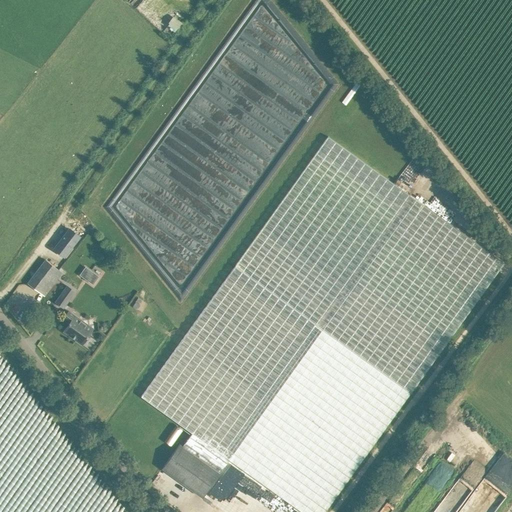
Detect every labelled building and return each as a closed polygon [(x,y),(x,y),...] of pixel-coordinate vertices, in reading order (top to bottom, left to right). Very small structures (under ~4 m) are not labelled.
[(162,29),(170,35),(180,22),(172,15),(162,29)] [(147,389),(141,397),(192,433),(183,446),(179,444),(162,468),(203,497),(229,460),(301,511),(324,511),(410,393),(504,263),(328,136),(234,266),(147,389)] [(70,229),(54,249),(63,256),(65,257),(74,245),(80,237),(78,235),(70,229)] [(29,284),(45,296),(63,273),(46,260),(28,284),(29,284)] [(77,265),(73,271),(77,274),(78,273),(81,269),(77,265)] [(99,276),(85,266),(79,275),(93,285),(99,276)] [(63,308),(75,291),(67,285),(55,302),(63,308)] [(69,311),(63,319),(69,323),(63,331),(82,344),(93,328),(69,311)] [(175,426),(164,441),(169,445),(180,430),(175,426)] [(494,511),(511,486),(511,458),(500,451),(463,506),(472,511),(494,511)]
